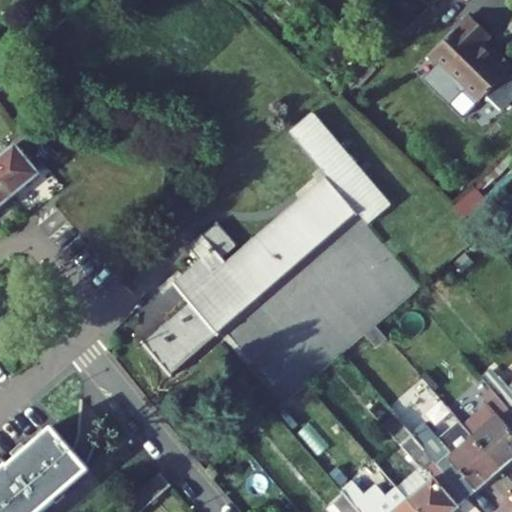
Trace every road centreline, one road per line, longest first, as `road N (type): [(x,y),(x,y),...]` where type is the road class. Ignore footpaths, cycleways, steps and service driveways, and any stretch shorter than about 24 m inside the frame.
road 1 (residential): [(77,341),(221,511)]
road 2 (residential): [(0,250),(16,240),(45,243),(86,287),(92,316),(77,341)]
